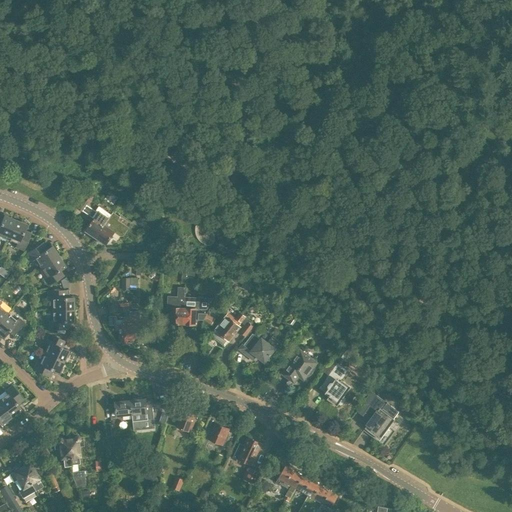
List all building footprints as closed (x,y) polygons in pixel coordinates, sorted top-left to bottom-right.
[(78,207),(84,211),(91,200),(85,196),(78,207)] [(96,237),(110,216),(111,215),(99,207),(92,217),(94,218),(86,231),(96,237)] [(106,244),(115,231),(120,235),(123,235),(124,233),(126,234),(131,227),(125,223),(125,224),(118,219),(120,216),(113,212),(111,215),(110,216),(96,237),(106,244)] [(0,235),(7,239),(15,220),(4,215),(0,223),(0,235)] [(15,220),(7,239),(17,243),(16,246),(23,250),(29,237),(22,234),(26,225),(15,220)] [(198,220),(196,221),(197,223),(196,224),(196,225),(195,226),(195,227),(195,229),(195,230),(195,232),(195,233),(196,235),(196,236),(197,237),(198,239),(199,240),(200,241),(201,242),(202,242),(203,243),(206,244),(208,245),(209,245),(210,245),(212,244),(213,243),(214,242),(214,241),(215,241),(215,239),(215,238),(215,237),(215,235),(215,234),(215,233),(214,231),(214,230),(213,229),(213,228),(211,226),(210,225),(209,225),(208,224),(207,223),(205,222),(204,222),(202,222),(201,221),(200,222),(198,220)] [(35,258),(41,267),(58,256),(52,246),(43,251),(39,245),(27,253),(32,260),(35,258)] [(58,256),(41,267),(47,276),(43,278),(48,285),(60,278),(56,272),(65,267),(58,256)] [(189,268),(187,274),(196,277),(198,270),(189,268)] [(178,324),(183,324),(184,297),(184,287),(180,287),(177,287),(177,297),(168,297),(167,307),(171,307),(170,324),(172,324),(173,325),(176,325),(178,324)] [(68,290),(63,290),(49,290),(49,299),(52,299),(53,310),(73,309),(73,297),(68,297),(68,290)] [(197,298),(184,297),(183,324),(188,324),(189,325),(192,326),(194,324),(195,325),(196,311),(207,311),(211,304),(212,298),(203,298),(203,297),(197,296),(197,298)] [(129,301),(119,302),(119,310),(129,310),(129,301)] [(73,309),(53,310),(53,321),(49,321),(49,329),(63,329),(63,322),(73,322),(73,309)] [(140,311),(129,312),(132,342),(136,341),(137,343),(140,342),(142,341),(143,341),(140,311)] [(132,342),(129,312),(124,313),(124,318),(123,319),(123,324),(119,324),(121,343),(122,343),(124,344),(127,344),(128,342),(132,342)] [(248,322),(250,320),(240,312),(233,321),(226,315),(215,329),(210,335),(225,346),(229,340),(230,341),(240,327),(239,325),(241,322),(245,326),(240,332),(245,336),(253,326),(248,322)] [(7,313),(0,321),(0,333),(3,337),(8,331),(13,336),(25,323),(19,318),(16,321),(7,313)] [(208,313),(198,313),(198,321),(204,321),(204,320),(208,314),(208,313)] [(208,314),(204,320),(211,324),(213,321),(214,318),(208,314)] [(293,325),(296,321),(291,317),(288,322),(293,325)] [(49,343),(44,353),(63,362),(68,351),(59,346),(62,340),(49,334),(46,342),(49,343)] [(242,348),(245,351),(244,352),(250,357),(253,352),(264,361),(273,350),(275,352),(281,344),(272,336),(267,343),(262,339),(261,340),(253,334),(242,348)] [(314,367),(317,362),(300,349),(282,373),(290,379),(294,383),(299,376),(304,380),(307,375),(308,375),(310,375),(315,369),(314,367)] [(63,362),(44,353),(40,363),(37,361),(33,369),(46,375),(49,369),(58,373),(63,362)] [(329,388),(324,395),(328,398),(327,399),(337,406),(339,404),(340,405),(342,404),(345,400),(345,398),(344,397),(351,387),(341,380),(348,371),(332,359),(322,373),(328,376),(323,382),(328,386),(329,388)] [(7,394),(0,399),(0,402),(11,417),(21,409),(15,401),(21,397),(12,386),(5,391),(7,394)] [(369,402),(375,394),(371,391),(365,399),(369,402)] [(393,418),(399,411),(377,395),(362,415),(370,421),(363,430),(384,445),(395,431),(390,426),(395,419),(393,418)] [(130,400),(132,414),(133,422),(154,419),(152,400),(146,400),(146,399),(138,399),(136,398),(133,399),(131,400),(130,400)] [(111,416),(132,414),(130,400),(115,402),(115,404),(109,405),(111,416)] [(11,417),(0,402),(0,422),(1,424),(11,417)] [(176,426),(190,432),(197,415),(182,409),(176,426)] [(159,422),(164,424),(168,415),(163,413),(159,422)] [(200,442),(206,445),(209,439),(223,445),(230,428),(215,422),(213,429),(207,427),(200,442)] [(73,438),(68,439),(71,467),(72,475),(77,487),(86,486),(84,471),(78,471),(77,464),(79,464),(79,457),(80,457),(79,446),(84,446),(83,439),(80,439),(79,437),(77,436),(75,436),(73,438)] [(252,465),(254,459),(262,443),(248,437),(244,446),(240,444),(234,456),(252,465)] [(57,442),(53,443),(54,449),(59,449),(60,459),(63,459),(64,468),(71,467),(68,439),(62,439),(60,438),(58,438),(56,440),(57,442)] [(23,465),(21,467),(35,491),(43,486),(39,479),(38,477),(39,475),(38,473),(36,473),(34,469),(38,467),(34,460),(30,462),(29,462),(27,463),(25,463),(23,464),(23,465)] [(285,465),(276,481),(289,489),(286,495),(288,497),(290,498),(296,487),(303,475),(301,474),(302,473),(298,471),(298,472),(285,465)] [(35,491),(21,467),(19,468),(17,467),(15,469),(15,470),(13,472),(9,475),(13,482),(14,481),(19,490),(18,491),(23,499),(35,491)] [(244,478),(253,483),(258,472),(249,468),(244,478)] [(152,471),(145,476),(151,486),(159,480),(152,471)] [(46,476),(52,489),(53,488),(55,492),(60,490),(52,473),(46,476)] [(177,475),(172,488),(179,491),(184,478),(177,475)] [(309,494),(298,511),(307,511),(309,509),(308,508),(309,505),(314,497),(320,485),(319,484),(319,483),(316,481),(315,482),(303,475),(296,487),(309,494)] [(320,485),(314,497),(318,500),(331,507),(338,495),(326,488),(326,487),(323,485),(322,486),(320,485)] [(9,502),(14,499),(7,487),(3,487),(0,489),(9,502)] [(209,492),(203,490),(199,499),(205,502),(209,492)] [(135,500),(132,494),(124,498),(123,499),(126,504),(127,504),(135,500)] [(86,496),(81,497),(85,506),(90,504),(86,496)] [(218,505),(209,501),(206,506),(215,511),(218,505)]
